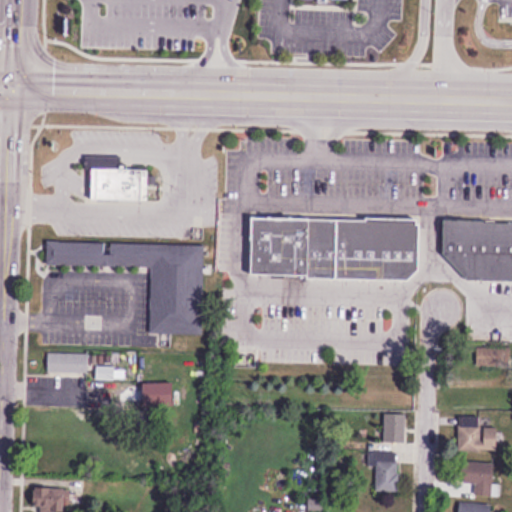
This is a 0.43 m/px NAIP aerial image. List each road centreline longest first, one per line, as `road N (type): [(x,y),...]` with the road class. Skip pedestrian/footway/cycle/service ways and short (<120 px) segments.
road 1 (secondary): [(16,89),(511,100)]
road 2 (residential): [(0,505),(16,89)]
road 3 (residential): [(423,511),(429,328),(440,310)]
